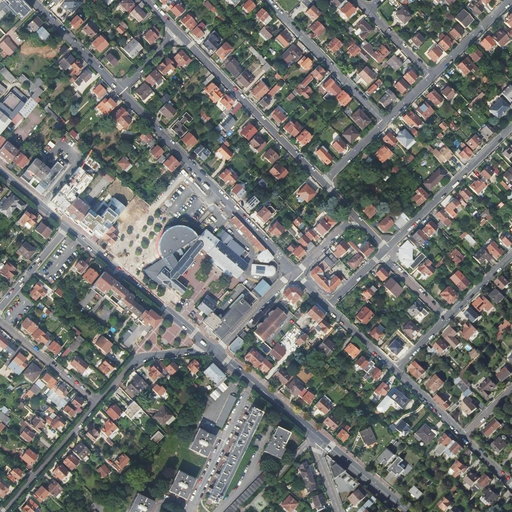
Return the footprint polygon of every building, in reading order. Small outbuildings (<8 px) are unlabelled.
[(23,0),(0,0),(21,20),(32,9),(23,0)] [(81,0),(66,0),(64,2),(65,3),(62,5),(67,11),(69,9),(72,13),(83,2),(81,0)] [(129,0),(122,0),(118,4),(126,12),(128,14),(129,13),(135,7),(133,4),(130,0),(129,0)] [(249,0),(242,7),(248,13),(255,6),(249,0)] [(302,0),(300,2),(300,3),(308,10),(305,13),(310,18),(311,17),(313,19),(318,13),(310,6),(313,4),(311,2),(307,0),(302,0)] [(342,1),(340,0),(322,0),(325,2),(326,1),(327,1),(327,0),(329,0),(331,2),(330,3),(335,8),(342,1)] [(344,0),(337,8),(347,19),(349,17),(352,14),(356,11),(345,0),(344,0)] [(475,0),(469,7),(473,11),(473,12),(477,16),(484,10),(479,5),(482,3),(478,0),(475,0)] [(168,7),(167,7),(177,17),(183,10),(174,1),(168,7)] [(135,7),(129,13),(139,22),(145,15),(139,9),(144,5),(141,2),(135,7)] [(94,6),(90,11),(95,16),(99,11),(94,6)] [(394,16),(403,25),(403,24),(405,24),(407,22),(406,21),(410,18),(399,6),(396,10),(398,12),(397,13),(396,13),(394,14),(395,15),(394,16)] [(255,16),(261,22),(265,26),(266,24),(271,19),(261,9),(255,16)] [(444,14),(450,21),(454,17),(448,11),(444,14)] [(456,19),(464,28),(473,20),(464,11),(456,19)] [(187,14),(180,21),(186,28),(187,28),(190,31),(197,24),(194,20),(193,21),(187,14)] [(37,17),(28,25),(31,28),(33,30),(35,32),(36,31),(38,29),(44,24),(37,17)] [(75,30),(82,23),(76,17),(69,24),(75,30)] [(373,31),(363,20),(356,26),(363,33),(359,37),(363,41),(373,31)] [(122,21),(119,24),(124,29),(127,26),(122,21)] [(89,22),(81,29),(86,34),(86,33),(91,38),(98,32),(89,22)] [(323,30),(316,22),(309,29),(315,36),(317,34),(318,35),(323,30)] [(272,29),(266,24),(265,26),(262,29),(259,31),(267,40),(276,31),(273,28),(272,29)] [(191,33),(197,39),(203,34),(199,31),(201,28),(198,25),(191,33)] [(350,26),(344,32),(349,37),(352,34),(350,32),(353,29),(350,26)] [(437,29),(443,34),(446,32),(440,26),(437,29)] [(457,26),(449,34),(456,40),(463,32),(457,26)] [(37,33),(40,36),(43,39),(44,38),(47,40),(51,36),(42,27),(39,30),(38,29),(36,31),(37,32),(37,33)] [(150,29),(143,36),(150,44),(157,37),(155,35),(158,32),(153,27),(150,30),(150,29)] [(501,31),(509,39),(511,37),(508,34),(503,29),(501,31)] [(497,34),(492,39),(501,48),(509,39),(501,31),(500,30),(497,34)] [(207,36),(209,38),(202,45),(208,51),(209,50),(212,53),(218,47),(215,44),(218,41),(214,37),(216,35),(212,32),(207,36)] [(275,39),(284,48),(292,40),(283,32),(275,39)] [(418,34),(411,40),(417,46),(424,40),(418,34)] [(0,44),(0,45),(10,56),(18,48),(10,41),(11,40),(8,36),(0,44)] [(91,44),(100,53),(108,45),(100,36),(91,44)] [(445,51),(451,45),(448,41),(449,40),(446,37),(444,39),(441,36),(439,39),(441,42),(438,45),(445,51)] [(487,36),(480,44),(486,51),(494,43),(487,36)] [(334,38),(326,46),(334,53),(341,45),(334,38)] [(134,39),(123,49),(132,58),(137,53),(136,52),(135,51),(137,50),(138,50),(142,47),(137,42),(134,39)] [(224,43),(215,53),(221,59),(231,50),(224,43)] [(353,50),(366,62),(371,57),(362,48),(359,46),(356,43),(345,54),(347,56),(353,50)] [(362,48),(371,57),(378,63),(388,53),(388,52),(384,49),(382,46),(374,53),(371,50),(372,49),(367,43),(362,48)] [(66,45),(61,50),(64,54),(69,49),(66,45)] [(293,45),(284,54),(281,57),(287,63),(291,60),(294,63),(301,55),(299,53),(299,52),(295,48),(296,48),(293,45)] [(444,52),(437,45),(435,47),(427,55),(433,62),(441,54),(444,52)] [(257,58),(260,55),(252,47),(251,47),(249,49),(257,58)] [(476,49),(469,55),(475,62),(482,56),(476,49)] [(174,58),(171,60),(171,61),(176,66),(178,68),(183,63),(186,66),(191,61),(181,50),(173,58),(174,58)] [(69,54),(59,64),(66,71),(71,65),(76,61),(69,54)] [(119,62),(110,54),(106,58),(114,67),(119,62)] [(260,56),(267,62),(269,60),(262,54),(260,56)] [(257,58),(265,65),(262,67),(267,72),(269,70),(271,67),(267,62),(260,56),(260,55),(257,58)] [(298,62),(301,65),(299,67),(303,70),(305,71),(306,70),(307,71),(309,69),(308,68),(310,65),(309,64),(310,63),(309,62),(310,61),(308,60),(307,60),(304,56),(298,62)] [(386,63),(395,72),(402,65),(393,56),(386,63)] [(225,66),(234,76),(236,74),(237,75),(242,70),(238,66),(239,64),(233,58),(232,60),(230,57),(224,63),(226,65),(225,66)] [(156,68),(163,75),(170,68),(172,70),(176,66),(171,61),(170,62),(167,58),(156,68)] [(456,68),(465,76),(472,70),(474,73),(478,69),(467,58),(464,61),(463,61),(456,68)] [(71,65),(74,68),(71,70),(69,72),(72,76),(75,73),(77,75),(80,72),(78,70),(80,68),(81,69),(83,67),(78,63),(79,62),(77,60),(76,61),(71,65)] [(408,60),(402,65),(405,68),(410,62),(408,60)] [(501,64),(497,67),(502,72),(506,69),(501,64)] [(71,65),(66,71),(63,74),(64,75),(70,69),(71,70),(74,68),(71,65)] [(317,66),(310,74),(317,81),(324,73),(317,66)] [(356,66),(346,75),(349,79),(359,69),(356,66)] [(1,72),(12,83),(16,78),(5,67),(1,72)] [(358,76),(368,85),(375,77),(365,68),(358,76)] [(153,71),(145,80),(151,86),(155,83),(157,85),(162,81),(160,79),(160,78),(162,76),(156,70),(154,72),(153,71)] [(85,71),(77,78),(74,82),(78,86),(79,86),(81,84),(81,83),(84,81),(85,82),(91,76),(85,71)] [(236,78),(245,87),(251,81),(243,71),(236,78)] [(403,78),(410,85),(416,78),(414,75),(415,74),(412,72),(411,73),(409,71),(403,78)] [(18,79),(34,92),(38,88),(34,84),(33,83),(22,74),(19,78),(18,79)] [(210,74),(203,81),(206,84),(214,77),(210,74)] [(308,75),(297,87),(300,90),(311,79),(311,78),(308,75)] [(329,80),(322,88),(325,91),(333,83),(334,83),(330,79),(330,80),(329,80)] [(394,87),(401,94),(408,87),(401,80),(394,87)] [(210,83),(202,90),(209,97),(208,97),(210,99),(215,95),(212,93),(217,89),(210,83)] [(333,83),(325,91),(328,93),(323,98),(328,102),(333,98),(333,97),(339,91),(340,90),(341,89),(338,87),(337,87),(333,83)] [(93,91),(99,97),(98,99),(101,102),(105,98),(109,95),(106,91),(100,84),(93,91)] [(145,84),(135,93),(143,101),(152,91),(145,84)] [(376,86),(374,84),(366,91),(366,92),(369,95),(377,87),(376,86)] [(455,94),(446,84),(438,91),(447,101),(455,94)] [(506,98),(510,102),(511,99),(511,98),(511,97),(511,96),(511,87),(510,85),(501,93),(506,98)] [(266,95),(272,100),(280,92),(274,86),(266,95)] [(307,86),(301,92),(307,98),(309,95),(307,93),(310,90),(307,86)] [(10,92),(24,104),(28,99),(14,87),(10,92)] [(82,87),(77,92),(81,96),(86,92),(82,87)] [(265,94),(257,87),(251,93),(257,99),(260,96),(261,97),(265,94)] [(34,92),(30,97),(34,101),(38,97),(43,92),(41,90),(38,88),(34,92)] [(294,90),(286,98),(289,101),(297,94),(294,90)] [(396,99),(388,90),(385,93),(386,94),(377,103),(384,109),(392,101),(393,102),(396,99)] [(343,107),(350,100),(342,92),(341,93),(339,91),(333,97),(343,107)] [(441,100),(439,97),(432,91),(426,96),(428,99),(424,103),(430,109),(433,106),(432,104),(433,103),(435,106),(438,104),(440,103),(441,100)] [(6,97),(21,109),(24,104),(10,92),(6,97)] [(500,99),(489,110),(497,119),(509,107),(507,105),(510,102),(506,98),(501,93),(498,97),(500,99)] [(165,95),(161,100),(165,105),(167,102),(170,99),(165,95)] [(219,102),(226,110),(220,116),(223,119),(227,115),(231,110),(229,107),(233,103),(226,96),(224,97),(223,96),(221,98),(222,100),(219,102)] [(21,109),(18,112),(26,118),(36,106),(38,104),(37,103),(34,101),(30,97),(28,99),(24,104),(21,109)] [(264,97),(258,103),(263,107),(265,106),(266,108),(269,106),(267,104),(269,102),(264,97)] [(101,102),(95,108),(103,116),(108,110),(109,111),(116,104),(109,98),(107,101),(105,98),(101,102)] [(0,111),(11,121),(15,115),(0,102),(0,111)] [(165,105),(158,112),(168,120),(174,114),(168,107),(170,105),(167,102),(165,105)] [(190,105),(201,117),(204,114),(199,109),(198,110),(192,103),(190,105)] [(416,110),(425,120),(433,112),(430,109),(424,103),(416,110)] [(276,110),(284,118),(288,114),(279,106),(276,110)] [(112,116),(114,118),(124,128),(131,121),(127,117),(129,115),(121,107),(112,116)] [(48,114),(55,121),(60,117),(52,110),(48,114)] [(272,118),(278,124),(281,120),(283,122),(285,119),(284,118),(276,110),(270,115),(267,118),(270,121),(272,118)] [(0,133),(11,121),(0,111),(0,133)] [(351,118),(362,129),(369,122),(358,111),(351,118)] [(170,129),(180,139),(188,131),(182,126),(187,122),(188,123),(193,119),(186,112),(182,117),(183,118),(179,122),(178,121),(170,129)] [(422,122),(414,115),(413,116),(409,112),(402,119),(410,128),(414,124),(417,127),(422,122)] [(223,119),(219,124),(222,127),(224,125),(229,129),(236,122),(227,115),(223,119)] [(55,121),(57,122),(61,126),(65,122),(60,117),(55,121)] [(110,122),(120,132),(124,128),(114,118),(110,122)] [(449,125),(455,130),(458,127),(452,121),(449,125)] [(57,122),(53,127),(58,131),(62,127),(61,126),(57,122)] [(283,128),(287,132),(288,131),(294,137),(295,136),(300,131),(302,129),(296,122),(293,125),(289,122),(283,128)] [(248,125),(240,133),(247,140),(255,131),(248,125)] [(487,125),(480,131),(486,138),(493,131),(487,125)] [(342,135),(349,144),(358,135),(351,127),(342,135)] [(222,128),(219,133),(224,136),(228,131),(222,128)] [(390,133),(396,139),(400,134),(394,128),(390,133)] [(146,130),(140,137),(139,136),(135,139),(139,143),(144,139),(147,142),(153,136),(146,130)] [(296,138),(303,145),(307,142),(308,143),(310,141),(309,140),(311,138),(304,130),(302,133),(300,131),(295,136),(296,138)] [(413,134),(418,140),(421,136),(416,131),(413,134)] [(197,143),(188,133),(181,141),(188,148),(190,145),(192,147),(197,143)] [(396,140),(389,133),(382,140),(389,147),(396,140)] [(223,143),(226,140),(220,134),(217,137),(223,143)] [(248,143),(258,153),(265,145),(259,139),(259,138),(256,135),(248,143)] [(0,148),(0,156),(2,158),(6,159),(8,162),(15,154),(18,151),(18,150),(15,147),(18,143),(10,136),(6,141),(0,148)] [(475,136),(466,144),(472,150),(480,141),(475,136)] [(153,138),(148,143),(152,147),(154,145),(157,142),(153,138)] [(74,144),(88,156),(90,154),(79,144),(75,140),(71,145),(72,146),(74,144)] [(331,146),(339,154),(345,147),(338,140),(331,146)] [(376,153),(378,155),(376,157),(381,163),(386,158),(388,160),(392,156),(383,147),(385,145),(380,140),(376,144),(380,148),(380,147),(381,148),(376,153)] [(416,156),(423,149),(419,145),(420,144),(417,141),(410,148),(413,151),(412,152),(416,156)] [(246,145),(256,155),(258,153),(248,143),(246,145)] [(456,151),(462,158),(464,156),(467,159),(473,153),(464,143),(462,145),(465,148),(462,152),(460,150),(458,151),(457,150),(456,151)] [(148,150),(156,158),(163,152),(157,146),(156,147),(154,145),(152,147),(148,150)] [(215,153),(221,159),(223,156),(228,160),(232,155),(222,145),(215,153)] [(502,154),(511,163),(511,162),(511,146),(511,145),(502,154)] [(194,152),(197,155),(198,157),(199,157),(202,160),(203,159),(208,153),(209,153),(205,150),(204,151),(200,146),(194,152)] [(436,150),(431,154),(440,163),(444,159),(446,161),(453,154),(445,146),(439,153),(436,150)] [(315,153),(327,165),(333,159),(326,152),(322,147),(315,153)] [(16,157),(13,160),(22,168),(28,160),(23,155),(26,151),(23,148),(20,152),(19,152),(16,155),(15,157),(16,157)] [(263,156),(270,164),(277,157),(270,150),(263,156)] [(163,155),(157,160),(161,163),(166,158),(163,155)] [(130,163),(124,156),(118,162),(124,169),(130,163)] [(179,164),(172,156),(164,164),(172,172),(179,164)] [(35,158),(25,171),(40,183),(50,171),(35,158)] [(50,171),(40,183),(35,189),(43,195),(68,165),(60,159),(50,171)] [(206,166),(214,174),(220,168),(212,160),(206,166)] [(275,164),(269,171),(279,181),(286,173),(280,167),(279,168),(275,164)] [(489,167),(494,172),(497,175),(500,172),(500,171),(497,169),(492,164),(489,167)] [(480,174),(483,177),(480,180),(486,186),(487,186),(490,183),(486,180),(494,173),(487,166),(480,174)] [(395,167),(390,171),(394,175),(399,171),(395,167)] [(231,185),(238,178),(233,173),(231,175),(226,171),(226,170),(219,177),(225,183),(227,181),(231,185)] [(435,172),(423,184),(429,189),(434,185),(441,178),(444,174),(440,170),(437,174),(435,172)] [(116,177),(108,171),(104,176),(112,182),(116,177)] [(449,172),(445,176),(449,181),(453,177),(449,172)] [(473,183),(469,186),(477,194),(486,186),(480,180),(479,179),(474,184),(473,183)] [(500,182),(508,191),(510,188),(502,180),(500,182)] [(125,185),(132,191),(135,188),(128,182),(125,185)] [(303,183),(295,191),(297,193),(305,185),(303,183)] [(369,188),(376,196),(381,191),(374,183),(369,188)] [(415,195),(411,199),(418,205),(428,196),(420,188),(420,187),(418,184),(414,188),(416,191),(415,192),(417,194),(415,196),(415,195)] [(130,193),(132,191),(125,185),(123,188),(130,193)] [(297,193),(299,196),(296,199),(297,199),(297,202),(300,202),(300,203),(303,200),(306,203),(314,194),(305,185),(297,193)] [(61,191),(57,196),(60,199),(61,198),(66,201),(71,195),(65,190),(66,189),(63,186),(62,187),(59,190),(61,191)] [(234,190),(231,192),(238,199),(239,199),(241,201),(246,195),(242,190),(239,187),(238,186),(237,187),(234,190)] [(465,194),(463,196),(467,201),(472,196),(473,197),(474,196),(467,189),(466,189),(465,188),(462,191),(465,194)] [(376,196),(374,198),(377,201),(384,193),(381,191),(376,196)] [(118,216),(132,228),(150,206),(136,194),(134,197),(132,199),(140,206),(133,214),(126,207),(118,216)] [(5,197),(0,202),(0,210),(7,217),(16,206),(21,210),(25,206),(12,195),(8,200),(5,197)] [(251,195),(243,203),(249,208),(257,201),(251,195)] [(76,197),(64,213),(70,218),(73,221),(77,224),(90,209),(85,204),(76,197)] [(448,206),(444,209),(452,218),(456,214),(452,210),(456,207),(457,206),(459,207),(461,205),(453,198),(448,203),(449,204),(447,206),(448,206)] [(370,204),(362,212),(369,219),(377,212),(370,204)] [(254,212),(256,214),(255,215),(263,223),(271,216),(263,207),(262,209),(259,206),(254,212)] [(405,225),(409,220),(404,214),(398,208),(392,214),(389,212),(386,215),(388,216),(394,223),(396,225),(399,228),(400,229),(405,225)] [(436,215),(441,221),(437,225),(441,229),(446,225),(445,224),(446,223),(447,224),(452,219),(442,209),(436,215)] [(29,228),(31,226),(37,219),(27,211),(18,221),(22,225),(23,223),(25,221),(26,222),(24,224),(29,228)] [(319,223),(311,231),(315,235),(318,238),(334,223),(323,211),(315,219),(319,223)] [(404,214),(409,220),(412,217),(406,211),(404,214)] [(262,253),(258,256),(258,258),(261,261),(267,262),(273,257),(261,243),(235,216),(231,219),(262,253)] [(388,216),(378,226),(384,232),(394,223),(388,216)] [(297,218),(292,223),(296,226),(301,221),(297,218)] [(47,225),(43,221),(35,231),(46,239),(52,232),(46,226),(47,225)] [(274,222),(266,231),(270,234),(271,234),(276,238),(283,230),(274,222)] [(431,222),(422,231),(430,239),(433,236),(431,234),(437,228),(431,222)] [(101,237),(106,240),(105,240),(105,242),(107,244),(108,244),(109,243),(111,245),(117,239),(111,234),(114,229),(113,228),(114,227),(111,225),(110,226),(101,237)] [(148,274),(151,278),(154,280),(156,281),(160,284),(162,282),(171,289),(172,287),(181,294),(186,289),(175,280),(180,274),(181,275),(193,260),(192,259),(202,247),(208,252),(207,253),(212,258),(210,261),(230,277),(232,274),(237,278),(241,273),(243,275),(246,271),(245,269),(248,265),(243,260),(249,253),(232,239),(233,238),(223,229),(216,236),(206,229),(200,236),(199,235),(197,237),(196,236),(196,235),(195,234),(194,233),(193,232),(193,231),(191,230),(190,229),(188,228),(186,227),(185,226),(183,226),(182,226),(180,225),(178,225),(176,225),(173,226),(170,227),(168,229),(166,230),(165,232),(163,234),(162,235),(161,237),(160,239),(159,241),(159,244),(158,246),(159,248),(159,250),(159,251),(160,253),(162,252),(165,257),(144,270),(148,274)] [(287,232),(293,238),(295,236),(287,227),(285,229),(287,232)] [(305,235),(310,241),(312,239),(315,241),(318,238),(315,235),(315,236),(310,230),(305,235)] [(408,240),(417,249),(427,239),(419,230),(408,240)] [(499,239),(507,247),(511,241),(511,239),(505,232),(499,239)] [(298,242),(303,248),(307,252),(313,246),(310,243),(309,243),(300,234),(297,236),(300,240),(298,242)] [(464,237),(471,244),(475,241),(472,238),(468,234),(464,237)] [(431,239),(437,245),(440,242),(434,236),(431,239)] [(335,248),(337,251),(333,255),(338,259),(350,247),(347,243),(344,240),(335,248)] [(357,253),(363,260),(372,250),(372,249),(367,243),(359,251),(349,241),(347,243),(350,247),(353,250),(357,253)] [(401,260),(400,261),(407,268),(409,266),(413,270),(426,257),(422,253),(413,261),(412,260),(412,249),(413,247),(407,241),(400,248),(400,250),(399,250),(399,253),(398,253),(398,256),(399,256),(399,260),(401,260)] [(484,250),(488,255),(491,252),(496,258),(503,251),(500,248),(499,249),(497,246),(493,241),(484,250)] [(25,243),(18,251),(28,260),(35,252),(25,243)] [(306,257),(309,254),(307,252),(303,248),(301,246),(300,245),(296,248),(295,247),(294,248),(290,244),(285,249),(288,252),(290,252),(292,250),(293,249),(294,250),(293,251),(291,253),(297,259),(303,254),(306,257)] [(447,257),(456,266),(464,257),(455,248),(447,257)] [(482,248),(473,257),(479,264),(485,259),(488,262),(492,258),(488,255),(484,250),(482,248)] [(350,260),(348,262),(349,262),(348,263),(354,269),(359,263),(363,260),(357,253),(354,256),(354,257),(351,260),(350,260)] [(326,258),(311,273),(311,276),(326,292),(330,292),(343,279),(339,275),(336,278),(334,276),(330,280),(331,282),(331,283),(328,283),(323,277),(324,275),(325,276),(327,274),(328,274),(331,271),(330,269),(333,266),(334,267),(337,263),(330,256),(327,259),(326,258)] [(16,262),(21,267),(25,263),(19,258),(19,259),(17,262),(16,262)] [(428,260),(424,263),(417,270),(421,275),(423,272),(429,277),(435,271),(429,266),(432,263),(428,260)] [(80,261),(75,267),(78,270),(77,271),(80,274),(87,266),(80,261)] [(16,269),(8,263),(0,271),(0,273),(7,279),(9,277),(11,278),(15,274),(13,272),(16,269)] [(270,266),(252,264),(251,274),(269,276),(271,276),(272,275),(273,274),(274,273),(274,272),(275,271),(274,270),(274,269),(273,268),(272,267),(271,266),(270,266)] [(382,268),(376,274),(383,281),(389,274),(382,268)] [(98,276),(90,269),(82,278),(90,285),(98,276)] [(110,278),(103,272),(90,288),(102,298),(104,295),(114,283),(110,279),(110,278)] [(497,283),(503,290),(510,283),(504,276),(497,283)] [(456,279),(453,282),(462,291),(469,284),(463,277),(458,282),(456,279)] [(384,286),(396,297),(402,291),(399,288),(399,287),(391,279),(384,286)] [(35,288),(30,294),(34,297),(32,299),(35,301),(43,291),(45,293),(49,288),(40,280),(34,287),(35,288)] [(262,280),(254,289),(262,296),(270,287),(262,280)] [(104,295),(123,311),(126,308),(132,300),(134,298),(130,294),(127,297),(125,295),(126,293),(126,292),(125,291),(125,290),(123,289),(122,290),(120,288),(121,287),(115,282),(105,294),(104,295)] [(369,289),(363,295),(364,296),(367,299),(376,290),(372,286),(369,289)] [(448,286),(440,294),(448,303),(457,295),(448,286)] [(302,294),(296,288),(292,288),(288,288),(283,294),(291,302),(293,300),(295,302),(302,294)] [(250,292),(253,295),(258,300),(259,298),(262,296),(254,289),(250,292)] [(498,290),(492,296),(499,303),(505,297),(498,290)] [(480,301),(479,300),(474,304),(481,312),(485,308),(489,312),(495,306),(485,297),(483,300),(482,299),(480,301)] [(205,298),(198,307),(208,316),(212,312),(215,307),(205,298)] [(208,326),(213,331),(212,333),(220,339),(251,307),(241,298),(221,319),(212,312),(208,316),(202,322),(208,326)] [(132,300),(126,308),(132,313),(138,305),(132,300)] [(307,313),(316,321),(313,324),(315,326),(321,319),(326,313),(320,306),(316,302),(307,313)] [(422,309),(415,302),(409,309),(416,316),(415,317),(420,321),(425,315),(420,311),(422,309)] [(138,305),(132,313),(135,315),(134,317),(135,318),(133,320),(135,322),(144,310),(138,305)] [(144,310),(135,322),(134,323),(137,325),(138,324),(141,320),(152,329),(159,321),(159,317),(153,312),(147,307),(144,310)] [(264,321),(254,332),(263,340),(263,341),(270,333),(279,324),(287,316),(277,307),(269,316),(271,318),(269,319),(267,318),(266,317),(264,320),(264,321)] [(365,307),(357,316),(366,324),(374,315),(365,307)] [(472,308),(467,314),(475,322),(480,317),(472,308)] [(368,332),(370,334),(374,339),(375,338),(377,341),(382,335),(375,328),(374,328),(377,325),(383,319),(383,320),(385,317),(383,314),(372,326),(373,326),(368,332)] [(27,318),(21,324),(23,326),(22,327),(26,330),(31,323),(29,322),(30,321),(27,318)] [(326,337),(333,329),(329,326),(324,321),(321,319),(315,326),(307,335),(308,336),(315,328),(322,334),(323,335),(322,335),(325,338),(326,337)] [(138,324),(149,333),(152,329),(141,320),(138,324)] [(402,329),(411,339),(419,331),(410,321),(402,329)] [(467,327),(461,333),(468,341),(478,330),(469,322),(465,326),(467,327)] [(31,323),(26,330),(29,333),(30,332),(32,333),(37,327),(34,324),(33,325),(31,323)] [(279,324),(270,333),(272,335),(281,326),(279,324)] [(455,337),(458,333),(452,327),(443,336),(450,343),(456,349),(461,344),(455,337)] [(32,336),(39,342),(41,340),(45,344),(49,339),(38,329),(32,336)] [(75,332),(68,341),(72,344),(79,335),(75,332)] [(303,334),(295,344),(299,347),(308,336),(307,335),(305,333),(305,334),(304,335),(303,334)] [(0,334),(0,346),(4,349),(6,347),(9,343),(0,334)] [(238,337),(229,347),(229,350),(235,355),(245,343),(243,342),(246,339),(241,334),(239,337),(238,337)] [(72,344),(68,348),(69,350),(73,353),(84,340),(79,335),(72,344)] [(112,345),(102,337),(95,345),(107,355),(110,351),(108,350),(112,345)] [(317,347),(326,356),(335,345),(326,337),(325,338),(317,347)] [(406,337),(391,352),(396,356),(411,342),(406,337)] [(44,345),(48,348),(56,354),(61,348),(49,338),(49,339),(45,344),(44,345)] [(258,346),(265,352),(267,355),(272,349),(263,341),(263,340),(258,346)] [(441,341),(433,349),(435,351),(436,353),(437,354),(440,352),(442,354),(450,347),(446,343),(445,344),(441,341)] [(267,355),(271,358),(274,355),(279,360),(288,351),(278,342),(272,349),(267,355)] [(6,347),(4,349),(12,355),(17,349),(9,343),(6,347)] [(358,352),(350,344),(344,350),(353,358),(358,352)] [(426,349),(432,354),(435,351),(433,349),(429,346),(426,349)] [(68,348),(60,357),(62,359),(69,350),(68,348)] [(245,358),(247,360),(248,361),(248,360),(252,363),(252,365),(254,367),(256,367),(257,366),(264,358),(252,348),(245,357),(244,358),(245,358)] [(476,349),(470,355),(474,358),(475,357),(479,352),(476,349)] [(18,375),(26,366),(23,363),(25,360),(22,358),(23,357),(19,353),(8,367),(18,375)] [(71,364),(82,373),(88,365),(81,359),(79,358),(77,356),(75,359),(71,364)] [(361,357),(355,364),(366,373),(372,366),(374,364),(370,361),(368,363),(361,357)] [(264,358),(257,366),(261,369),(262,368),(266,371),(272,365),(264,358)] [(114,366),(106,359),(98,368),(104,373),(108,369),(110,371),(114,366)] [(194,360),(187,367),(192,371),(189,375),(194,380),(198,376),(194,372),(196,371),(195,370),(199,365),(194,360)] [(165,368),(172,374),(179,367),(178,366),(177,367),(171,361),(166,366),(161,361),(156,362),(156,363),(163,369),(165,368)] [(417,362),(412,368),(413,369),(411,370),(415,374),(423,367),(421,365),(421,366),(417,362)] [(163,369),(156,363),(148,371),(151,373),(149,374),(153,379),(159,373),(164,378),(168,374),(164,370),(163,369)] [(204,370),(216,383),(214,384),(217,387),(223,382),(226,378),(211,363),(204,370)] [(42,371),(33,364),(24,374),(33,382),(42,371)] [(366,373),(375,381),(381,373),(375,368),(372,366),(366,373)] [(274,375),(285,384),(291,376),(281,367),(274,375)] [(423,367),(415,374),(419,378),(421,377),(422,378),(427,372),(423,369),(424,368),(423,367)] [(467,367),(458,376),(460,378),(469,369),(467,367)] [(164,370),(168,374),(170,376),(172,374),(165,368),(163,369),(164,370)] [(498,376),(503,382),(511,375),(507,369),(498,376)] [(55,381),(47,374),(43,379),(51,385),(55,381)] [(437,375),(428,384),(436,392),(445,383),(437,375)] [(145,382),(139,376),(128,388),(134,394),(145,382)] [(458,376),(454,380),(453,381),(457,384),(462,380),(460,378),(458,376)] [(287,386),(293,391),(294,391),(298,395),(304,388),(293,379),(287,386)] [(490,379),(479,389),(486,398),(491,393),(490,392),(496,386),(490,379)] [(217,387),(199,405),(183,421),(188,426),(228,387),(223,382),(217,387)] [(388,389),(381,383),(374,392),(374,394),(376,396),(378,395),(379,394),(382,396),(388,389)] [(34,385),(30,390),(31,391),(33,394),(36,396),(40,390),(34,385)] [(53,387),(52,389),(55,392),(63,399),(65,397),(68,394),(65,391),(66,389),(63,387),(61,385),(58,388),(55,385),(53,387)] [(152,389),(158,395),(159,397),(165,391),(161,387),(160,388),(156,385),(152,389)] [(298,395),(308,404),(314,397),(304,388),(298,395)] [(393,388),(377,407),(377,410),(380,413),(384,412),(393,402),(402,410),(405,407),(402,405),(407,399),(393,388)] [(158,395),(152,389),(149,392),(150,394),(155,398),(158,395)] [(27,393),(18,403),(19,404),(20,405),(29,395),(31,397),(33,394),(31,391),(28,394),(27,393)] [(440,405),(446,411),(450,406),(447,403),(448,401),(440,393),(434,399),(440,405)] [(215,425),(221,428),(236,398),(230,395),(215,425)] [(81,400),(76,396),(73,399),(73,400),(72,401),(73,402),(72,403),(78,408),(82,404),(80,402),(81,400)] [(474,401),(470,396),(469,397),(461,405),(466,410),(465,411),(470,416),(478,408),(472,402),(474,401)] [(322,397),(315,405),(318,408),(317,409),(321,412),(321,411),(325,414),(332,406),(322,397)] [(141,409),(133,401),(126,408),(128,409),(124,412),(126,414),(131,420),(141,409)] [(19,404),(13,411),(19,416),(25,409),(20,405),(19,404)] [(115,404),(107,412),(114,420),(120,414),(123,417),(126,414),(124,412),(123,411),(122,411),(115,404)] [(74,413),(67,407),(63,412),(70,418),(74,413)] [(164,407),(154,417),(162,425),(172,415),(164,407)] [(261,412),(252,407),(247,416),(246,415),(245,414),(244,415),(244,416),(243,418),(245,420),(237,436),(235,435),(233,439),(236,440),(227,457),(226,456),(225,456),(224,456),(224,457),(223,460),(226,461),(219,475),(216,473),(214,477),(217,479),(212,489),(210,488),(208,492),(210,493),(208,498),(212,501),(212,502),(215,503),(215,502),(218,503),(261,412)] [(65,424),(52,413),(50,416),(49,417),(47,416),(45,418),(44,420),(45,422),(46,423),(50,426),(54,430),(56,427),(57,428),(60,426),(62,427),(65,424)] [(331,413),(324,421),(334,430),(341,422),(331,413)] [(45,422),(38,416),(29,426),(32,429),(39,434),(43,430),(42,429),(41,428),(43,427),(46,423),(45,422)] [(106,424),(100,430),(103,433),(107,437),(117,427),(109,419),(105,422),(106,424)] [(484,432),(489,438),(503,425),(497,419),(484,432)] [(395,429),(404,436),(410,428),(403,422),(401,424),(400,423),(396,428),(395,429)] [(21,434),(29,442),(33,437),(28,433),(32,429),(29,426),(26,424),(23,427),(25,429),(21,434)] [(391,424),(387,428),(392,432),(395,429),(396,428),(391,424)] [(289,432),(276,426),(264,451),(279,458),(283,448),(282,447),(289,432)] [(429,431),(423,426),(416,434),(427,443),(435,433),(431,430),(429,431)] [(341,431),(335,438),(338,441),(339,441),(340,440),(342,442),(345,439),(346,440),(348,437),(346,435),(348,434),(346,432),(347,431),(347,428),(346,427),(341,431)] [(375,442),(369,428),(359,433),(364,445),(366,444),(367,446),(375,442)] [(215,437),(198,429),(188,448),(206,457),(215,437)] [(91,433),(89,431),(86,435),(93,442),(100,435),(94,430),(91,433)] [(159,432),(150,440),(155,445),(164,436),(159,432)] [(101,436),(106,441),(107,440),(113,446),(114,445),(107,437),(103,433),(101,436)] [(443,443),(436,451),(441,456),(445,451),(448,448),(447,447),(453,441),(445,434),(440,441),(443,443)] [(493,446),(500,453),(508,445),(501,438),(493,446)] [(449,447),(448,448),(445,451),(451,457),(454,453),(457,456),(463,449),(454,441),(449,447)] [(81,443),(73,452),(74,453),(79,458),(81,460),(89,452),(81,443)] [(468,448),(463,454),(467,457),(472,452),(468,448)] [(395,455),(388,449),(378,461),(382,465),(386,461),(388,463),(395,455)] [(37,457),(28,450),(21,458),(29,465),(37,457)] [(63,462),(71,470),(78,463),(76,461),(79,458),(74,453),(71,456),(70,455),(63,462)] [(114,463),(111,466),(118,473),(130,461),(123,454),(118,459),(118,458),(114,462),(114,463)] [(401,456),(389,469),(395,474),(397,476),(400,473),(401,474),(406,469),(400,464),(404,459),(401,456)] [(331,463),(337,478),(347,471),(334,461),(331,463)] [(297,466),(302,479),(311,476),(308,468),(307,469),(306,467),(307,467),(306,462),(297,466)] [(468,469),(460,462),(453,469),(450,473),(454,476),(455,476),(457,478),(460,474),(462,476),(468,469)] [(60,479),(62,481),(64,482),(65,482),(66,481),(67,480),(68,481),(73,476),(69,471),(68,472),(61,464),(53,472),(60,479)] [(110,472),(103,464),(96,470),(102,478),(110,472)] [(382,467),(377,473),(383,477),(388,471),(382,467)] [(22,473),(16,468),(15,470),(14,469),(11,473),(17,479),(21,475),(20,475),(22,473)] [(395,474),(389,469),(388,471),(383,477),(382,478),(388,482),(395,474)] [(195,480),(177,471),(168,491),(185,499),(195,480)] [(472,487),(480,478),(477,475),(476,476),(471,472),(464,480),(472,487)] [(262,474),(224,511),(234,511),(267,478),(262,474)] [(493,480),(486,474),(477,485),(483,491),(493,480)] [(311,476),(302,479),(305,486),(314,483),(311,476)] [(54,480),(44,489),(49,493),(53,498),(63,489),(54,480)] [(41,486),(34,493),(41,501),(49,493),(44,489),(41,486)] [(409,492),(418,499),(422,495),(414,487),(409,492)] [(490,488),(483,496),(485,498),(484,500),(487,503),(488,502),(489,503),(490,502),(492,504),(499,496),(490,488)] [(358,491),(351,497),(358,505),(366,497),(359,489),(358,491)] [(508,490),(503,496),(507,499),(511,494),(508,490)] [(311,497),(317,511),(325,508),(324,505),(325,504),(323,499),(321,499),(319,494),(311,497)] [(149,511),(154,502),(137,495),(128,511),(149,511)] [(289,496),(281,505),(288,511),(289,511),(297,504),(289,496)] [(360,511),(370,511),(368,510),(374,503),(373,502),(376,498),(374,497),(360,511)] [(453,504),(446,498),(440,505),(441,506),(440,507),(442,509),(443,508),(446,511),(453,504)] [(97,500),(91,506),(94,510),(100,504),(101,504),(97,500)] [(101,504),(100,504),(105,509),(110,505),(105,500),(101,504)] [(33,511),(37,508),(31,502),(28,505),(28,504),(22,511),(23,511),(33,511)]
